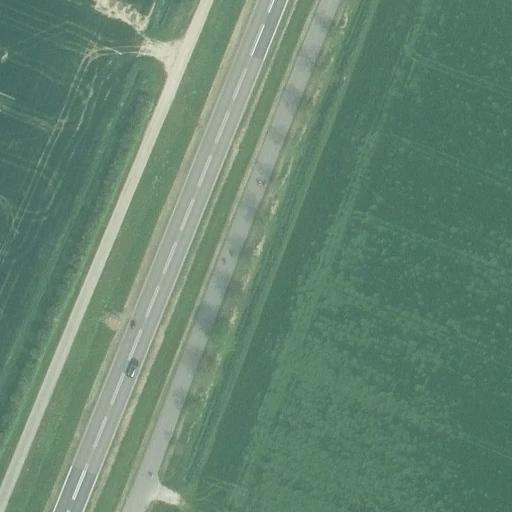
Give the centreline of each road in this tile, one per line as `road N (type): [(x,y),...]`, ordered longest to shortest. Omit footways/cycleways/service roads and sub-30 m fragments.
road 1 (primary): [(68,511),(272,0)]
road 2 (unclassified): [(130,511),(332,0)]
road 3 (unclassified): [(0,506),(206,0)]
